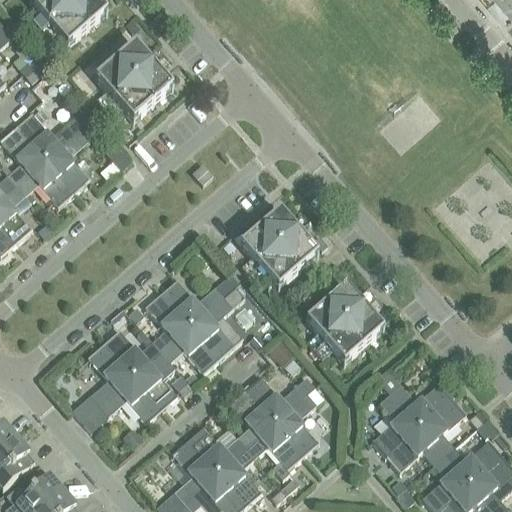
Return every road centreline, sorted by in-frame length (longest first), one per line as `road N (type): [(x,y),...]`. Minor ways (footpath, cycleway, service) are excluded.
road 1 (residential): [(23,385),(285,147)]
road 2 (residential): [(245,98),(0,314)]
road 3 (residential): [(492,371),(285,147)]
road 4 (residential): [(125,511),(23,385)]
road 5 (residential): [(245,98),(161,0)]
